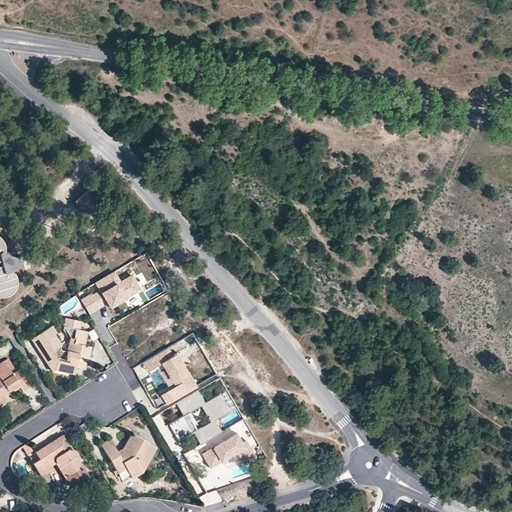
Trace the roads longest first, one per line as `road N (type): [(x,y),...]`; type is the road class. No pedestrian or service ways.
road 1 (unclassified): [(47,104),(102,145),(200,250),(361,443),(368,463)]
road 2 (tertiary): [(511,119),(68,49)]
road 3 (residential): [(239,511),(351,477),(368,463)]
road 4 (residential): [(107,401),(69,408),(0,452)]
